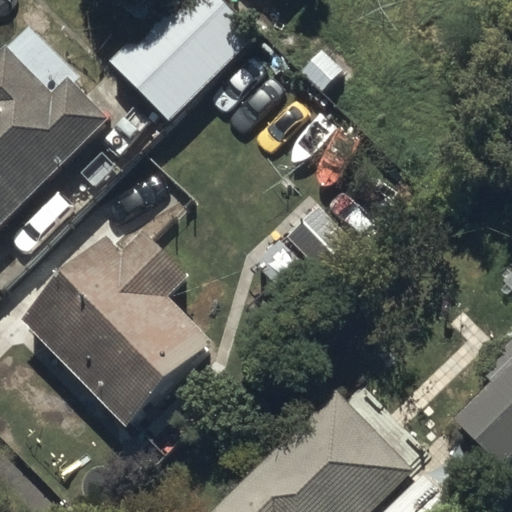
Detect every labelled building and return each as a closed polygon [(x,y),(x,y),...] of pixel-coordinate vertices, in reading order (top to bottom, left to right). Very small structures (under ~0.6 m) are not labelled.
[(177,125),(261,39),(221,0),(176,0),(114,63),(177,125)] [(0,233),(115,121),(81,86),(87,80),(31,24),(0,54),(0,233)] [(103,239),(20,321),(131,431),(216,345),(171,301),(195,278),(143,227),(117,253),(103,239)] [(505,470),(511,462),(511,343),(482,373),(496,388),(459,424),(505,470)] [(378,511),(423,469),(415,461),(427,450),(367,389),(351,404),(340,393),(218,511),(378,511)]
